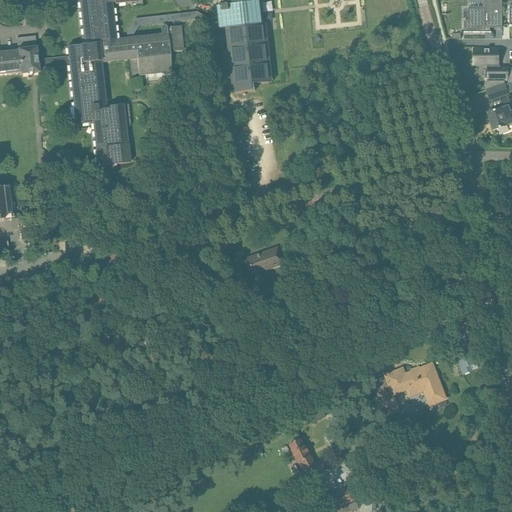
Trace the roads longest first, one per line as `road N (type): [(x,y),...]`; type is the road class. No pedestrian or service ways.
road 1 (track): [(67,511),(493,296)]
road 2 (unclassified): [(466,153),(505,372)]
road 3 (unclassified): [(314,192),(466,153)]
